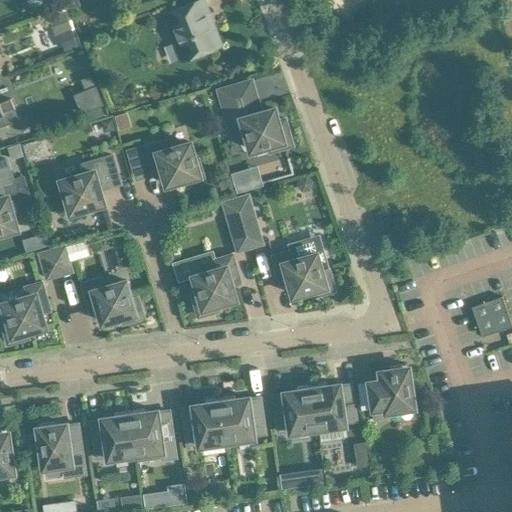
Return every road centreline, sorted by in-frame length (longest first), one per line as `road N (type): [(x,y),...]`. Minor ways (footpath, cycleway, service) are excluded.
road 1 (residential): [(183,352),(362,328),(380,312),(271,0)]
road 2 (residential): [(0,378),(183,352)]
road 3 (residential): [(183,352),(146,227)]
